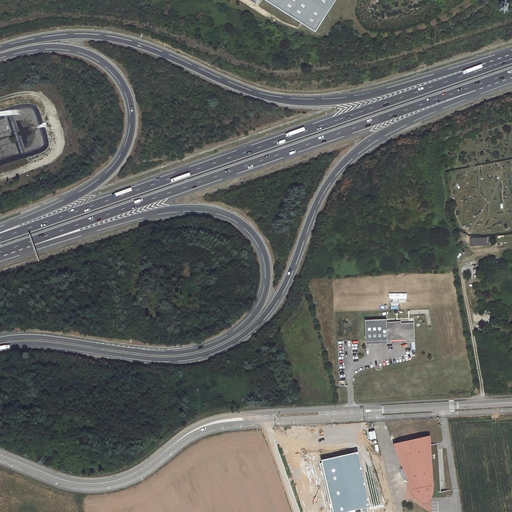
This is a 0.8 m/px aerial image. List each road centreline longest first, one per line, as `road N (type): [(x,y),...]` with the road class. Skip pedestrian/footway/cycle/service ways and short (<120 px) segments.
road 1 (motorway): [(0,346),(176,359),(236,341),(272,308),(320,194),(360,145),(511,80)]
road 2 (motorway): [(0,259),(148,213),(202,207),(242,221),(268,267),(254,315),(194,351),(0,340)]
road 3 (motorway): [(0,252),(511,72)]
road 4 (tertiary): [(0,454),(66,480),(98,483),(135,473),(217,421),(511,402)]
road 5 (motorway): [(487,67),(0,238)]
road 6 (motorway): [(487,67),(365,98),(310,102),(252,93),(118,39),(70,35),(0,49)]
road 7 (motorway): [(0,56),(63,47),(95,58),(126,90),(132,120),(127,149),(98,183),(0,229)]
road 8 (track): [(485,404),(457,261),(468,250),(511,248)]
